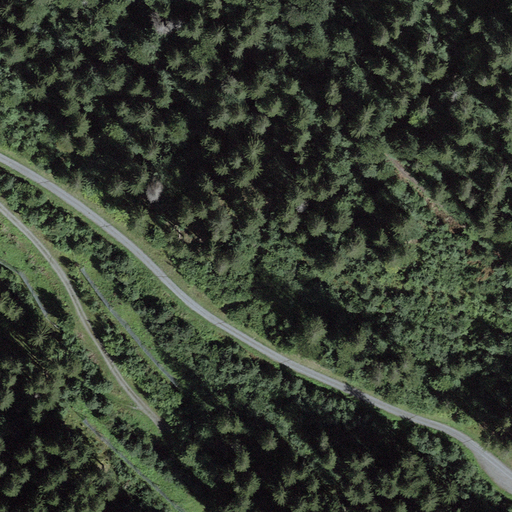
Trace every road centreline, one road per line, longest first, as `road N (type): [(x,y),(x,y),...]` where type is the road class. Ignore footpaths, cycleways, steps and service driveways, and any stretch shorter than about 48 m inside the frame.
road 1 (track): [(0,156),(95,217),(188,301),(255,346),(434,425),(511,474)]
road 2 (track): [(0,205),(46,253),(92,338),(156,419)]
